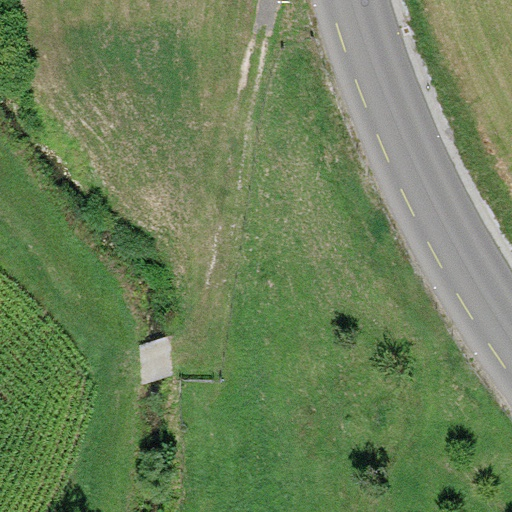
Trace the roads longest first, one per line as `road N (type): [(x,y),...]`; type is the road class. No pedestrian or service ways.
road 1 (track): [(177,455),(255,33),(272,0)]
road 2 (tertiary): [(357,0),(407,144),(511,336)]
